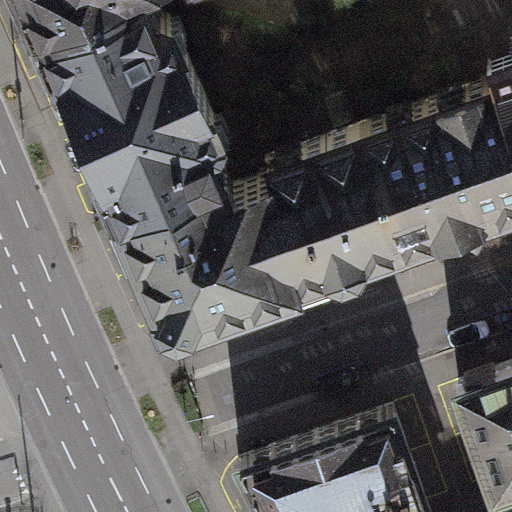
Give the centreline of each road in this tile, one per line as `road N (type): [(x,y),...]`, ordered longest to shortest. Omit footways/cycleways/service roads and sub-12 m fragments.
road 1 (residential): [(511,291),(230,390)]
road 2 (primary): [(0,224),(93,438)]
